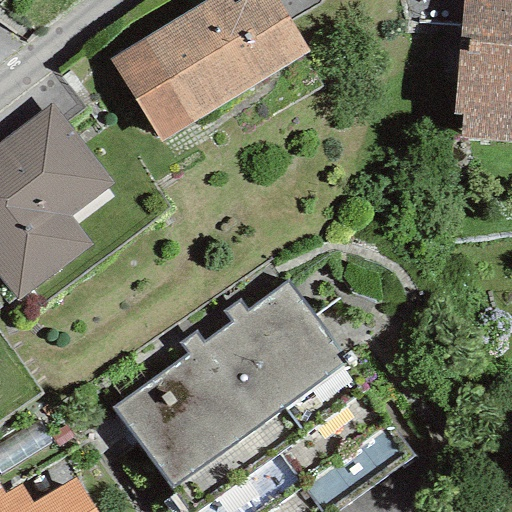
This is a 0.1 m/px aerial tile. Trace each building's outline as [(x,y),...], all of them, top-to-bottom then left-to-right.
[(308,52),(276,0),(237,0),(232,3),(230,0),(204,0),(108,59),(160,143),(308,52)] [(511,0),(462,0),(454,113),(461,113),(458,140),(511,144),(511,0)] [(112,184),(50,104),(0,141),(0,280),(16,302),(90,245),(69,217),(112,184)] [(286,282),(110,407),(187,511),(332,511),(408,457),(286,282)] [(0,511),(93,511),(74,478),(33,503),(22,485),(3,496),(0,490),(0,511)]
